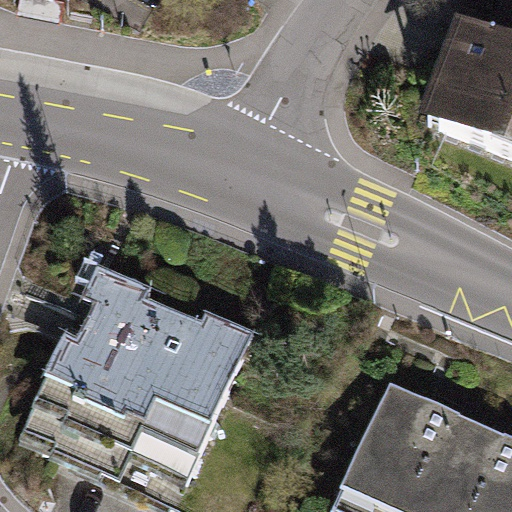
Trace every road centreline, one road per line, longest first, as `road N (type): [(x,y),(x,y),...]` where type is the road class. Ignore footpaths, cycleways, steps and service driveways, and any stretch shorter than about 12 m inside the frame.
road 1 (tertiary): [(247,177),(511,297)]
road 2 (tertiary): [(24,121),(247,177)]
road 3 (residential): [(247,177),(279,98),(349,0)]
